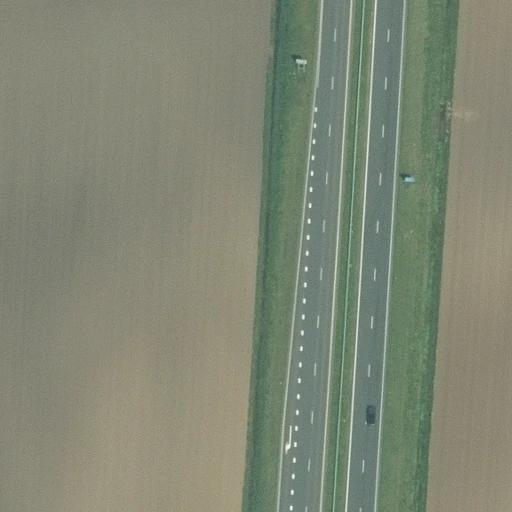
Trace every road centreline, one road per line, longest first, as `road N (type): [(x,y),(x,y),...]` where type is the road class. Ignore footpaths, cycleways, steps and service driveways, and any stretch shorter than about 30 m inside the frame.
road 1 (trunk): [(335,0),(304,511)]
road 2 (trunk): [(359,511),(389,0)]
